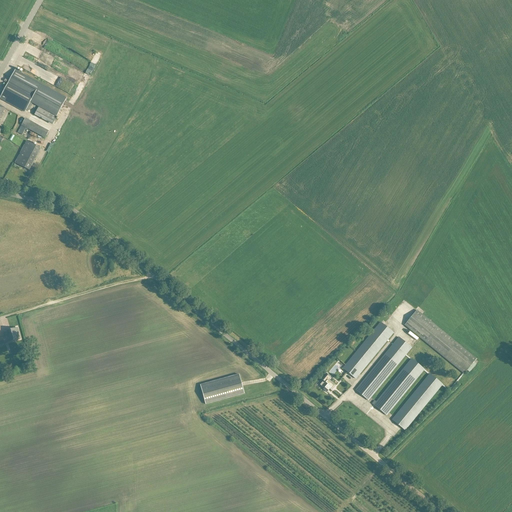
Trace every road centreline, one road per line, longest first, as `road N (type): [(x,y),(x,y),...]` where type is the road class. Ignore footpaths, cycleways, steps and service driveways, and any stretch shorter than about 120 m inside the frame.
road 1 (unclassified): [(398,476),(78,213),(0,192)]
road 2 (track): [(9,314),(151,274)]
road 3 (unknown): [(373,455),(391,429),(354,393),(323,415)]
